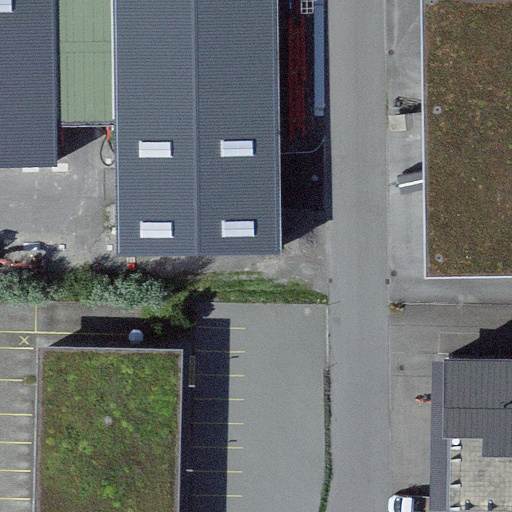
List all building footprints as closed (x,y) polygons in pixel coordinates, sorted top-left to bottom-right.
[(0,0),(0,162),(57,162),(57,128),(55,0),(0,0)] [(117,128),(115,0),(55,0),(57,128),(117,128)] [(275,0),(115,0),(117,128),(119,254),(279,252),(275,0)] [(511,0),(421,0),(425,273),(511,271),(511,0)] [(178,511),(182,351),(37,351),(38,511),(178,511)] [(448,441),(446,511),(511,511),(511,362),(444,361),(443,440),(448,441)]
